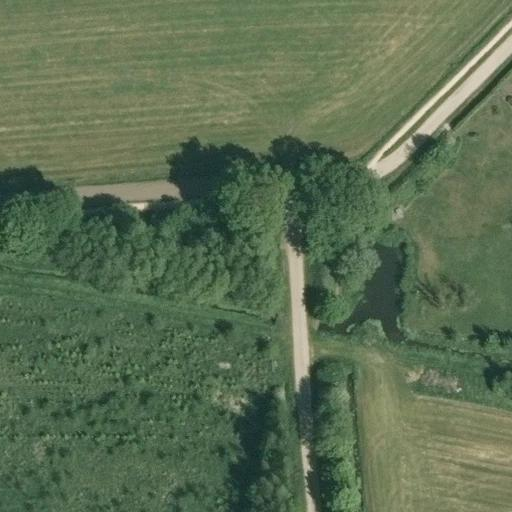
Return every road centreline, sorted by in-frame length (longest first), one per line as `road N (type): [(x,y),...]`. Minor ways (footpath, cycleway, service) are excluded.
road 1 (track): [(285,181),(313,511)]
road 2 (track): [(0,204),(285,181)]
road 3 (track): [(285,181),(381,172),(511,43)]
